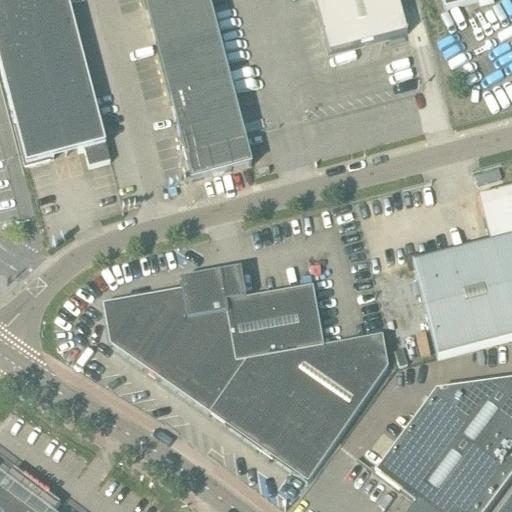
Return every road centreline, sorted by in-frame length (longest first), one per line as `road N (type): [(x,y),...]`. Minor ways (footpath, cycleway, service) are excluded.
road 1 (unclassified): [(0,334),(57,271),(90,249),(511,139)]
road 2 (unclassified): [(239,511),(0,353)]
road 3 (unknown): [(151,233),(85,0)]
